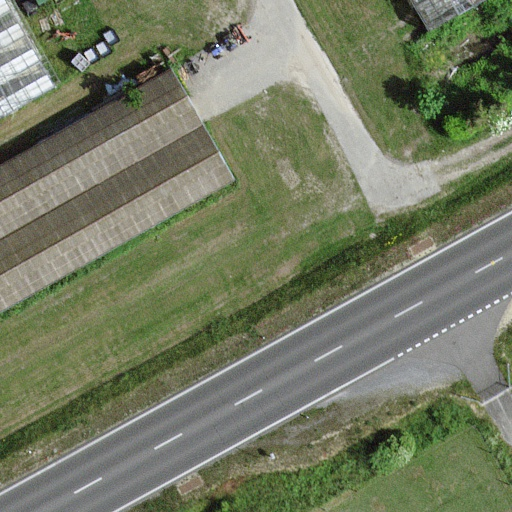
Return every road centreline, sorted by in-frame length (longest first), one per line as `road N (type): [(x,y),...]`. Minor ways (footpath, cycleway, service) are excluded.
road 1 (secondary): [(38,511),(511,251)]
road 2 (track): [(511,419),(439,291)]
